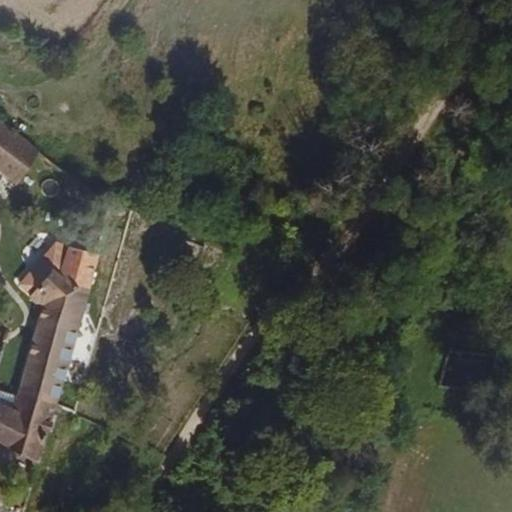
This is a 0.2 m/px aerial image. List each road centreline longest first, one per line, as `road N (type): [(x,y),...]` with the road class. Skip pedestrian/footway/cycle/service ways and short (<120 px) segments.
road 1 (residential): [(143,511),(398,135)]
road 2 (track): [(398,135),(511,2)]
